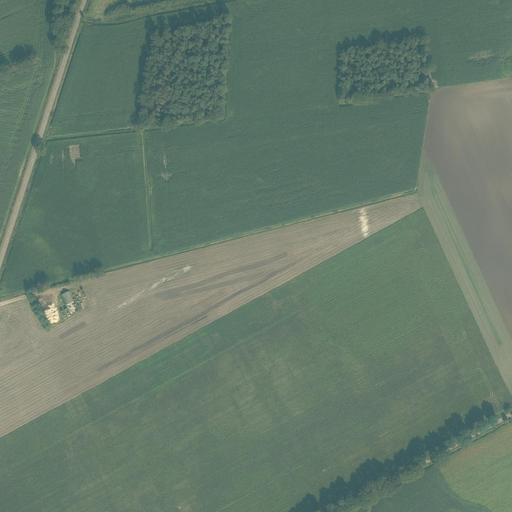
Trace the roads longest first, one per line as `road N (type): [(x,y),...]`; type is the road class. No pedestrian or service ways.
road 1 (tertiary): [(0,260),(83,0)]
road 2 (track): [(333,511),(511,412)]
